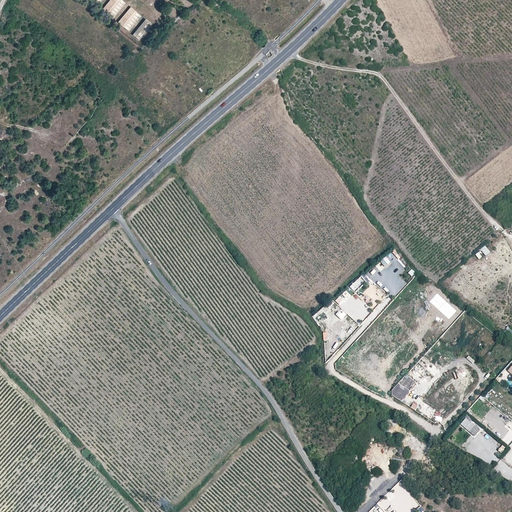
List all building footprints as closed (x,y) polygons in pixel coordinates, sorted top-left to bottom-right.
[(109,14),(120,0),(109,0),(103,9),(109,14)] [(124,27),(137,12),(135,10),(131,7),(118,22),(124,27)] [(136,37),(148,21),(145,19),(133,34),(136,37)] [(386,256),(380,261),(385,268),(391,263),(386,256)] [(355,293),(369,278),(364,273),(350,288),(355,293)] [(400,288),(405,282),(399,277),(394,283),(400,288)] [(379,285),(385,290),(390,285),(385,279),(379,285)] [(358,298),(353,304),(359,309),(364,303),(358,298)] [(366,304),(364,307),(369,312),(372,309),(366,304)] [(347,314),(359,323),(363,318),(351,309),(347,314)] [(399,382),(391,392),(401,402),(410,392),(399,382)] [(475,438),(483,428),(468,415),(460,425),(475,438)] [(493,470),(511,481),(511,468),(499,461),(493,470)] [(403,486),(394,493),(399,499),(408,492),(403,486)] [(390,501),(396,496),(391,491),(385,497),(390,501)] [(406,498),(409,505),(416,502),(413,495),(406,498)]
